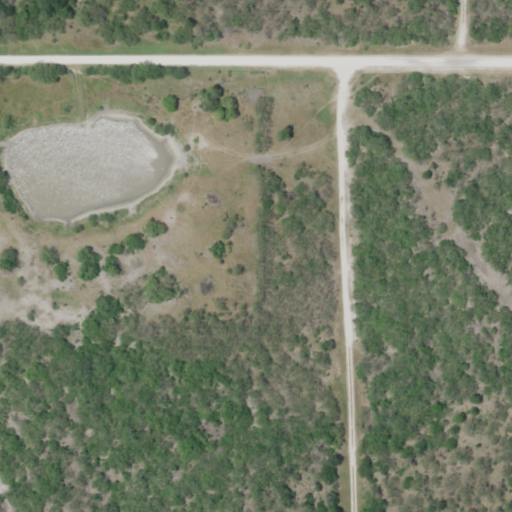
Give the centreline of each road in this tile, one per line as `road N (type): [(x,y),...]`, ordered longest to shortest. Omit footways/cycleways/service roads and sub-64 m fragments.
road 1 (track): [(0,63),(511,64)]
road 2 (residential): [(349,511),(342,61)]
